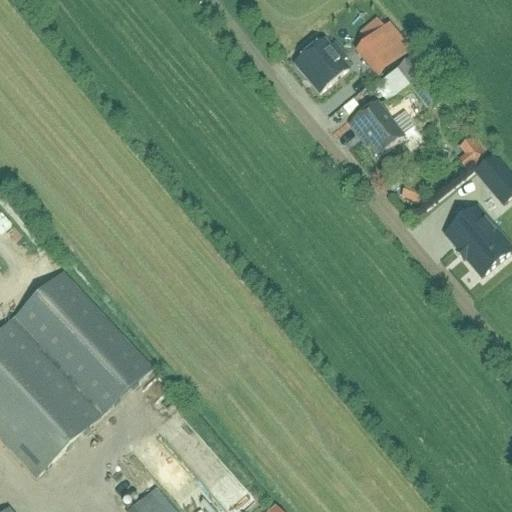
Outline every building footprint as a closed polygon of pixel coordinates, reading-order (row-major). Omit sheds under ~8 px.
[(389,30),(357,56),(379,82),(410,55),(389,30)] [(330,52),(325,45),(295,70),(320,99),(349,74),(342,66),(346,62),(335,48),(330,52)] [(429,114),(444,102),(412,62),(397,74),(410,90),(420,103),(429,114)] [(386,111),(410,96),(397,77),(374,92),(386,111)] [(403,141),(377,107),(349,128),(360,142),(362,140),(378,160),(403,141)] [(511,179),(496,161),(478,177),(504,207),(511,200),(511,179)] [(511,251),(478,212),(448,238),(484,281),(511,256),(511,251)] [(64,277),(14,324),(103,420),(153,372),(64,277)] [(0,443),(36,482),(103,420),(14,324),(0,337),(0,443)] [(163,511),(152,499),(136,511),(163,511)]
